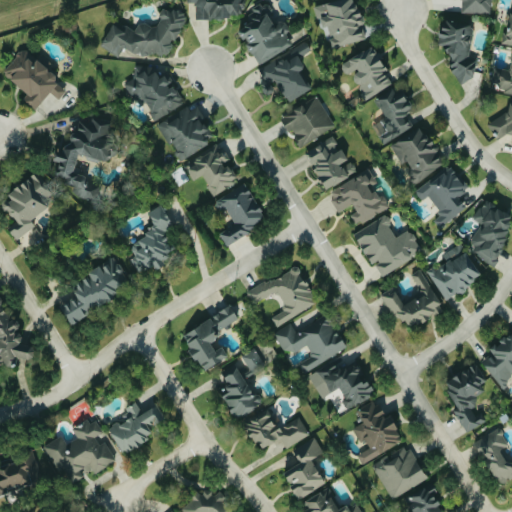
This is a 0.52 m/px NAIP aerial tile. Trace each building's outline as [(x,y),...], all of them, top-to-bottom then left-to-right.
[(195,19),(244,17),(243,0),(187,0),(187,2),(195,2),(195,19)] [(365,39),(355,0),(341,0),(315,6),(320,28),(327,26),(332,47),(365,39)] [(491,14),(491,0),(461,0),(461,13),(491,14)] [(294,44),(281,21),(279,23),(267,2),(243,15),(248,24),(237,30),(257,65),(294,44)] [(100,46),(118,55),(124,43),(164,62),(185,16),(165,7),(154,28),(139,21),(134,30),(124,25),(123,29),(110,23),(100,46)] [(472,23),(440,21),(439,46),(452,47),(450,80),(474,81),(476,57),(470,57),(472,23)] [(288,101),(294,99),(309,89),(304,82),(304,80),(297,71),(303,67),(300,57),(311,50),(305,41),(289,52),(286,57),(274,61),(261,69),(264,81),(258,84),(266,96),(274,91),(272,82),(274,81),(288,101)] [(340,64),(346,75),(350,72),(365,99),(391,85),(384,72),(386,71),(372,46),(340,64)] [(48,90),(58,98),(65,89),(52,79),(55,76),(27,53),(28,52),(22,47),(2,72),(28,93),(23,99),(34,108),(48,90)] [(511,93),(511,56),(510,70),(496,69),(493,92),(511,93)] [(154,120),(184,102),(166,72),(158,77),(154,70),(146,74),(140,64),(131,69),(135,77),(124,83),(133,100),(140,96),(154,120)] [(412,128),(405,116),(412,112),(398,88),(375,101),(384,118),(380,120),(387,132),(379,137),(383,144),(412,128)] [(280,118),(288,132),(291,131),(301,147),(335,125),(316,95),(280,118)] [(511,144),(510,152),(511,152),(511,98),(507,97),(494,132),(503,135),(504,131),(511,134),(511,144)] [(180,160),(212,139),(190,104),(157,126),(180,160)] [(111,124),(107,121),(84,116),(69,138),(59,152),(52,150),(50,159),(57,161),(54,174),(61,178),(60,182),(78,195),(88,197),(94,188),(95,184),(73,169),(77,151),(89,159),(104,162),(110,141),(105,138),(109,132),(111,124)] [(442,164),(434,153),(437,151),(420,125),(390,146),(403,164),(416,183),(442,164)] [(323,188),(357,171),(351,158),(346,161),(334,136),(305,150),(323,188)] [(212,195),(237,183),(227,161),(228,161),(221,145),(185,162),(192,178),(201,174),(212,195)] [(464,207),(457,198),(468,190),(450,165),(415,191),(422,199),(427,195),(442,214),(434,220),(439,227),(464,207)] [(390,207),(383,194),(378,196),(372,185),(377,183),(370,169),(327,190),(338,211),(352,204),(355,211),(350,214),(355,224),(390,207)] [(16,240),(35,226),(28,217),(57,196),(37,170),(6,193),(9,197),(0,204),(14,222),(7,228),(16,240)] [(225,243),(266,221),(246,183),(213,200),(218,210),(225,206),(234,224),(219,232),(225,243)] [(467,250),(491,263),(511,222),(511,214),(483,199),(473,218),(482,223),(467,250)] [(146,211),(155,228),(128,242),(135,255),(131,257),(139,274),(173,257),(161,233),(173,227),(161,204),(146,211)] [(353,233),(370,264),(374,262),(382,275),(423,252),(409,229),(397,236),(385,215),(353,233)] [(445,299),(481,277),(461,243),(443,254),(446,260),(428,271),(445,299)] [(68,321),(115,298),(111,289),(127,281),(116,258),(70,280),(78,295),(59,303),(68,321)] [(276,326),(317,303),(296,265),(248,292),(255,303),(276,291),(286,309),(271,317),(276,326)] [(382,292),(402,330),(436,312),(433,306),(439,303),(421,269),(411,274),(421,293),(401,303),(393,286),(382,292)] [(0,366),(11,364),(14,356),(25,359),(32,357),(33,353),(31,344),(22,342),(19,332),(15,331),(18,320),(10,317),(8,311),(2,309),(0,301),(0,366)] [(180,334),(202,370),(227,355),(221,345),(213,350),(209,342),(221,334),(218,330),(238,318),(229,304),(180,334)] [(305,373),(345,347),(324,314),(297,332),(291,322),(273,333),(287,355),(305,344),(312,355),(299,364),(305,373)] [(481,362),(500,384),(511,373),(511,332),(510,330),(489,349),(492,353),(481,362)] [(250,374),(265,367),(255,347),(241,354),(250,374)] [(373,394),(356,363),(339,372),(333,361),(308,375),(320,397),(337,388),(348,408),(373,394)] [(467,431),(486,421),(479,407),(480,406),(474,395),(490,387),(477,362),(441,382),(467,431)] [(235,364),(219,375),(229,390),(220,396),(235,419),(260,404),(235,364)] [(402,441),(389,414),(384,417),(375,400),(356,409),(362,423),(352,427),(360,442),(365,439),(369,448),(357,454),(361,462),(402,441)] [(145,427),(163,416),(156,403),(142,411),(135,401),(124,407),(129,415),(107,427),(123,454),(151,437),(145,427)] [(309,435),(300,416),(278,428),(268,409),(245,421),(260,449),(280,438),(286,447),(309,435)] [(44,446),(68,486),(84,476),(82,471),(90,467),(94,474),(114,461),(98,434),(103,432),(94,417),(73,429),(78,438),(67,444),(61,435),(44,446)] [(475,440),(495,483),(511,475),(511,460),(505,447),(508,445),(501,428),(475,440)] [(324,483),(310,459),(323,452),(315,437),(293,449),(296,455),(288,459),(292,466),(282,472),(297,499),(324,483)] [(391,499),(426,479),(407,445),(372,464),(391,499)] [(0,492),(42,480),(34,455),(0,464),(0,492)] [(443,511),(431,486),(404,498),(410,511),(443,511)] [(231,511),(233,510),(225,504),(226,496),(218,490),(215,495),(206,489),(202,495),(195,490),(180,511),(173,511),(170,510),(168,511),(231,511)] [(361,511),(357,504),(348,510),(345,504),(337,509),(329,494),(323,497),(319,491),(303,500),(308,509),(307,509),(309,511),(361,511)]
